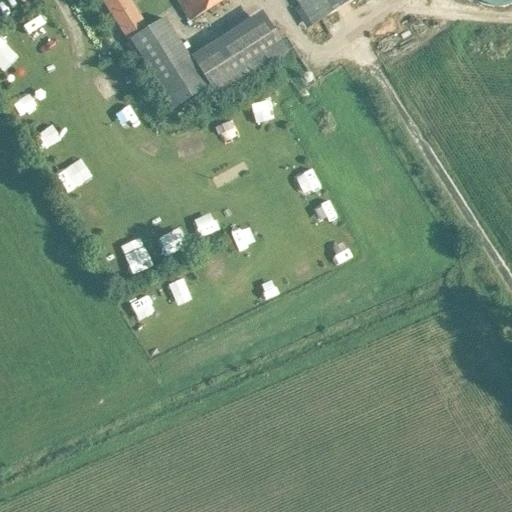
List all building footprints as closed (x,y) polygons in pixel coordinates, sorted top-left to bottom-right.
[(131,0),(106,0),(104,1),(130,43),(126,45),(133,56),(137,54),(173,110),(209,87),(216,98),(288,53),(266,19),(193,63),(165,16),(147,26),(131,0)] [(177,0),(191,21),(223,0),(177,0)] [(295,0),(312,25),(352,0),(295,0)] [(19,31),(27,47),(41,40),(33,24),(19,31)] [(0,73),(1,74),(18,59),(0,38),(0,73)] [(113,72),(94,78),(101,100),(120,93),(113,72)] [(254,122),(271,111),(260,95),(243,107),(254,122)] [(130,102),(112,112),(123,132),(141,123),(130,102)] [(144,127),(132,144),(150,156),(162,139),(144,127)] [(44,158),(59,146),(46,128),(30,140),(44,158)] [(273,145),(279,162),(297,156),(292,139),(273,145)] [(175,160),(187,154),(181,140),(168,146),(175,160)] [(53,173),(63,191),(82,181),(72,163),(53,173)] [(76,212),(83,225),(100,215),(93,203),(76,212)] [(158,234),(165,252),(180,246),(173,228),(158,234)] [(311,244),(338,266),(351,250),(325,228),(311,244)] [(119,245),(132,274),(151,266),(138,237),(119,245)] [(274,276),(253,284),(260,301),(280,292),(274,276)] [(134,320),(150,311),(140,293),(124,303),(134,320)]
